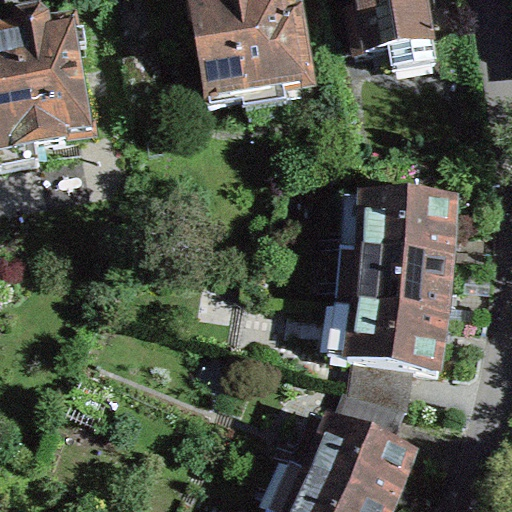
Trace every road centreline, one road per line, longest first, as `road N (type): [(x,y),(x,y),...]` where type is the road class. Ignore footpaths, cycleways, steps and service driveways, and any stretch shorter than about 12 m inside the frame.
road 1 (residential): [(511,286),(499,401),(468,511)]
road 2 (residential): [(491,0),(511,169)]
